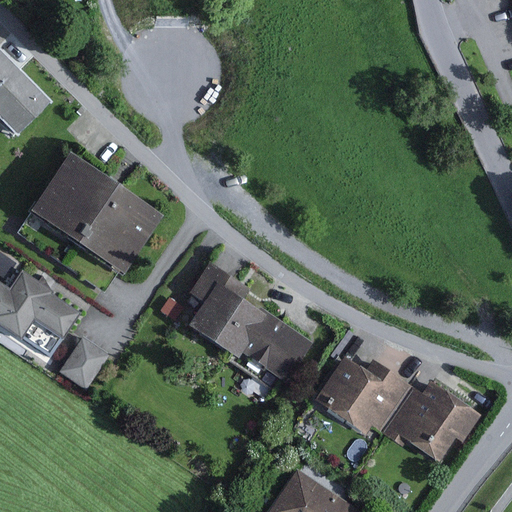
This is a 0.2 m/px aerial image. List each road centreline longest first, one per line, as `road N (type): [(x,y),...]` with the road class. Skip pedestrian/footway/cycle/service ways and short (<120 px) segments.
road 1 (residential): [(511,377),(421,347),(329,303),(198,213),(0,13)]
road 2 (tertiary): [(511,196),(425,0)]
